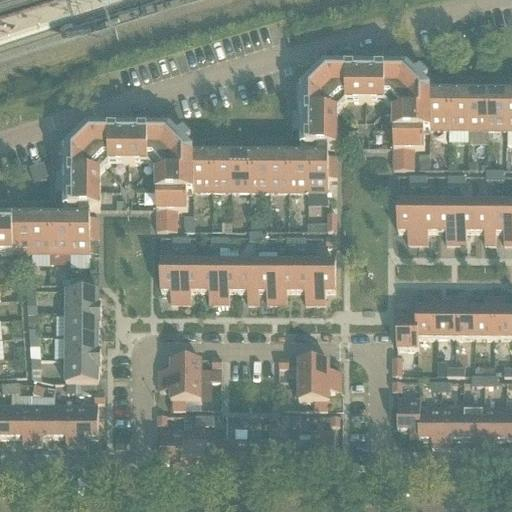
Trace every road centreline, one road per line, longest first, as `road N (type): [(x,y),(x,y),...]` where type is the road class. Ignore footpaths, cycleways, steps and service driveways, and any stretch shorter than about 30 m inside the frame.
road 1 (residential): [(378,466),(379,375),(363,353),(343,352),(151,354),(141,371),(138,456),(103,467),(0,468)]
road 2 (residential): [(0,142),(494,0)]
road 3 (residential): [(511,467),(378,466)]
